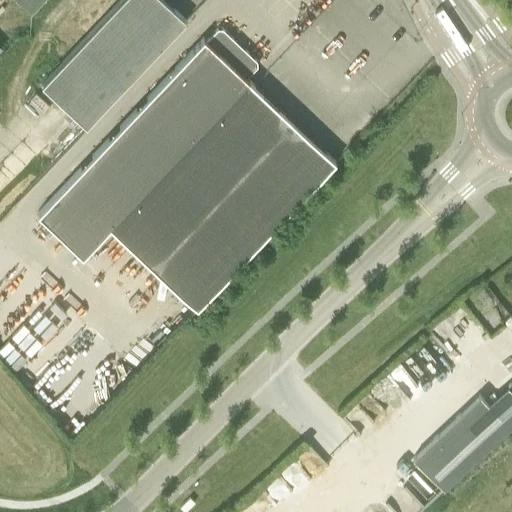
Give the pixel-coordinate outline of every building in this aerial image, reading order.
[(20,0),(31,10),(40,0),(20,0)] [(120,0),(41,83),(86,126),(187,20),(165,0),(120,0)] [(132,246),(270,99),(246,77),(257,65),(257,60),(223,27),(218,27),(206,39),(204,37),(38,212),(83,255),(110,225),(132,246)] [(336,161),(270,99),(132,246),(197,308),(336,161)] [(511,426),(488,402),(480,393),(412,455),(444,489),(511,426)]
